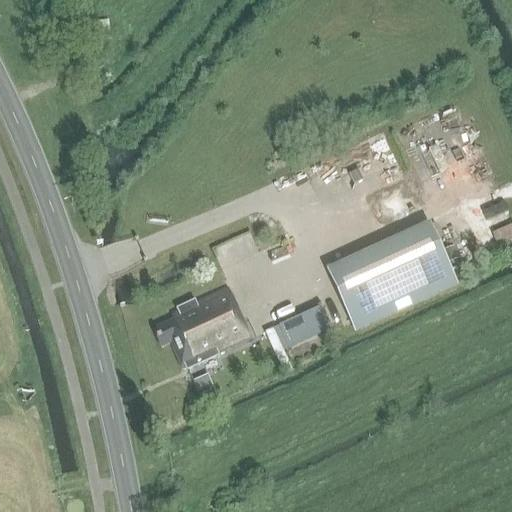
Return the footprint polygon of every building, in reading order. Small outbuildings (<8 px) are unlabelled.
[(348,176),(353,186),(362,181),(357,171),(348,176)] [(365,196),(383,234),(421,216),(404,178),(365,196)] [(467,203),(482,237),(511,223),(511,198),(506,186),(467,203)] [(331,276),(357,331),(455,287),(429,233),(331,276)] [(226,245),(234,262),(253,252),(245,236),(226,245)] [(186,368),(187,369),(250,341),(227,291),(171,316),(174,321),(152,330),(160,349),(170,344),(181,371),(186,368)] [(291,372),(282,352),(288,349),(278,328),(264,334),(284,376),(291,372)]
